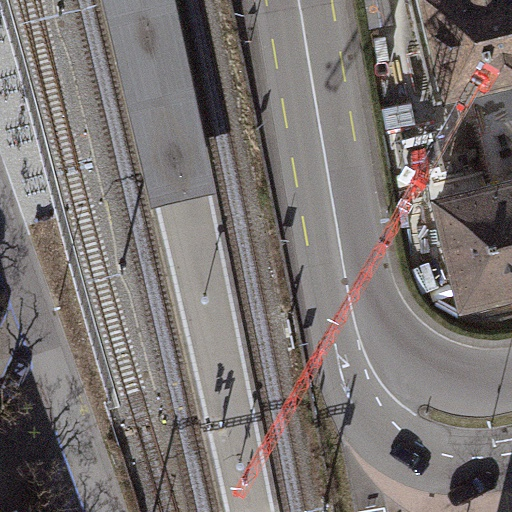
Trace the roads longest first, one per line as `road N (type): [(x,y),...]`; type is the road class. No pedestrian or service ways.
road 1 (secondary): [(395,397),(372,370),(359,325),(308,0)]
road 2 (residential): [(0,218),(100,511)]
road 3 (secondary): [(395,397),(414,437),(433,451),(511,452)]
